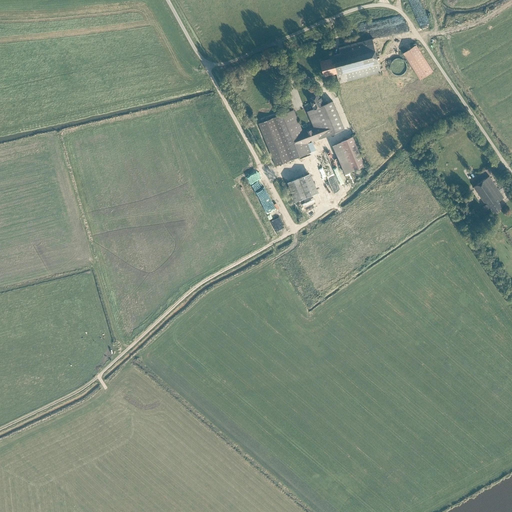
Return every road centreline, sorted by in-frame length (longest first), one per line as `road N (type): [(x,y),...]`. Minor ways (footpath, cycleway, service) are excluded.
road 1 (residential): [(169,0),(210,62),(360,6),(395,6),(511,170)]
road 2 (track): [(0,430),(100,377),(208,279),(336,199)]
road 3 (track): [(203,58),(260,165)]
